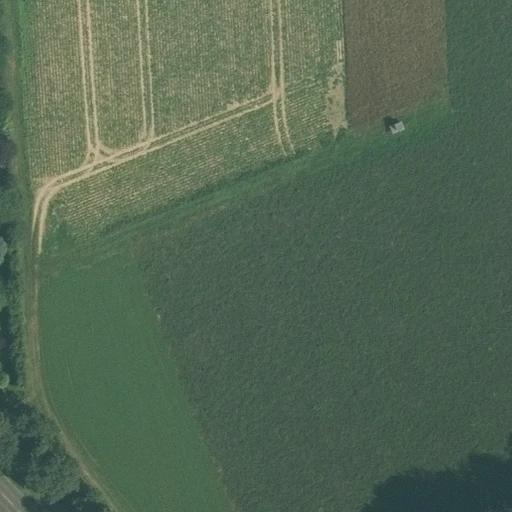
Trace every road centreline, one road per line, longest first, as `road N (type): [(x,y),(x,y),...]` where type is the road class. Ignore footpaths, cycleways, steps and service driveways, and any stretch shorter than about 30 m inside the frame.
road 1 (track): [(379,134),(26,278)]
road 2 (track): [(9,0),(26,278)]
road 3 (track): [(109,511),(42,419),(32,385),(26,278)]
